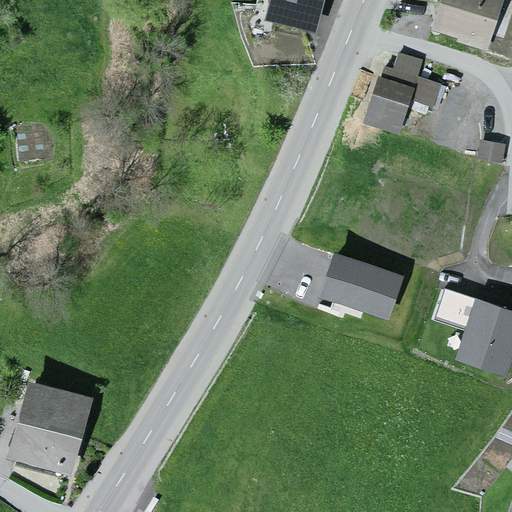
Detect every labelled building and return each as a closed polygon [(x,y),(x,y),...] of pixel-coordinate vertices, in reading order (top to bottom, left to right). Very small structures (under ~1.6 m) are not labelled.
[(320,0),(273,0),(269,18),(313,29),(320,0)] [(499,0),(444,0),(437,27),(486,42),(499,0)] [(419,61),(399,55),(394,71),(386,68),(383,79),(380,78),(366,121),(397,130),(408,98),(432,105),(438,86),(414,79),(419,61)] [(399,279),(336,257),(324,293),(387,314),(399,279)] [(511,349),(511,313),(445,290),(436,318),(468,329),(458,358),(504,373),(511,349)] [(87,401),(30,387),(12,457),(68,472),(87,401)]
